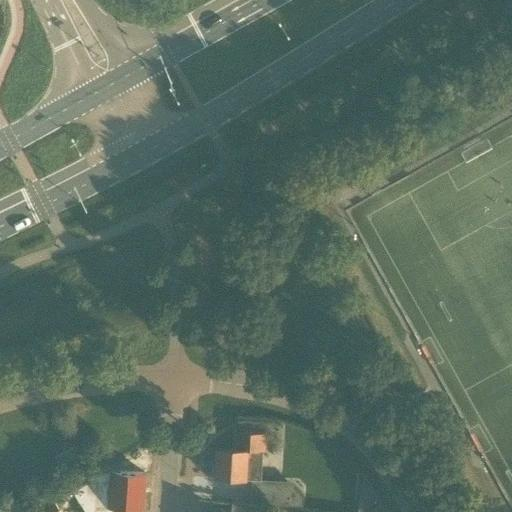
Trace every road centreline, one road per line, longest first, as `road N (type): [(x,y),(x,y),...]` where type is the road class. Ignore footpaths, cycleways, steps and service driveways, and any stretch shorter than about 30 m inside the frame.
road 1 (primary): [(145,154),(399,0)]
road 2 (tertiary): [(409,511),(372,449),(340,415),(295,393),(175,380)]
road 3 (tertiary): [(175,380),(98,380),(0,399)]
road 4 (primary): [(0,228),(145,154)]
road 5 (primary): [(264,0),(134,71)]
road 6 (residential): [(169,511),(175,380)]
